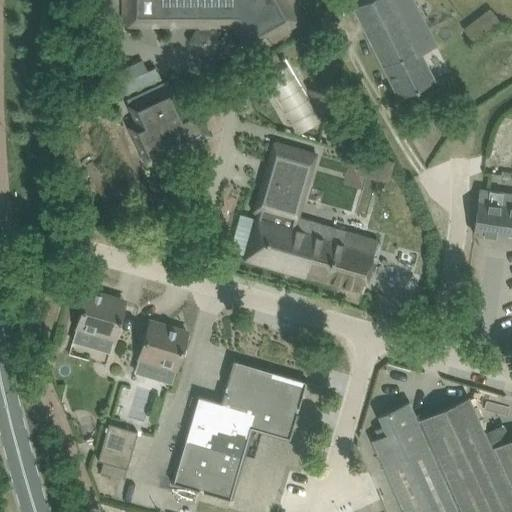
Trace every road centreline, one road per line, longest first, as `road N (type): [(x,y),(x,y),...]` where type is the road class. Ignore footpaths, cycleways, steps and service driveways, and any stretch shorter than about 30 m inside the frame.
road 1 (residential): [(373,333),(94,254)]
road 2 (residential): [(441,355),(459,214),(457,165)]
road 3 (residential): [(335,465),(373,333)]
road 4 (secondary): [(33,511),(0,396)]
